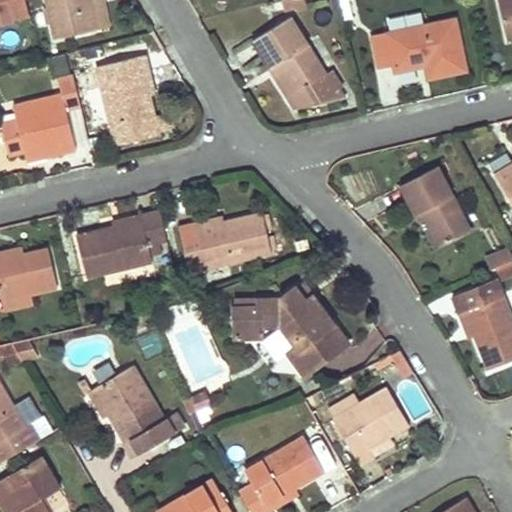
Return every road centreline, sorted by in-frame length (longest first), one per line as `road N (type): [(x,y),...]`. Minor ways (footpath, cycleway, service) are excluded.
road 1 (residential): [(479,436),(364,249),(264,154)]
road 2 (residential): [(0,211),(264,154)]
road 3 (residential): [(264,154),(511,104)]
road 4 (residential): [(264,154),(243,136),(164,0)]
road 5 (residential): [(373,511),(443,471),(479,436)]
